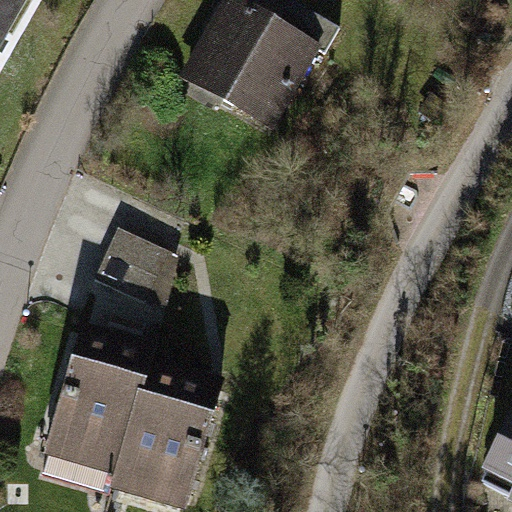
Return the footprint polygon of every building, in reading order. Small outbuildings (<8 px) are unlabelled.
[(0,0),(0,69),(47,0),(0,0)] [(326,0),(249,0),(210,68),(296,117),(355,16),(326,0)] [(119,238),(108,295),(174,307),(185,250),(119,238)] [(74,323),(34,470),(102,489),(107,473),(139,357),(142,342),(74,323)] [(213,377),(139,357),(107,473),(182,493),(213,377)]
